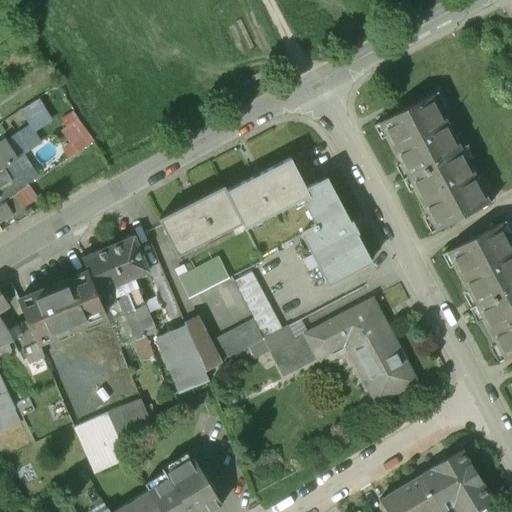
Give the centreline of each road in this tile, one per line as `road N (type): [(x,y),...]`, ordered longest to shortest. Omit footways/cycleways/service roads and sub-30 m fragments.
road 1 (tertiary): [(0,265),(322,81)]
road 2 (residential): [(497,404),(322,81)]
road 3 (residential): [(497,404),(305,511)]
road 4 (tertiary): [(322,81),(480,0)]
